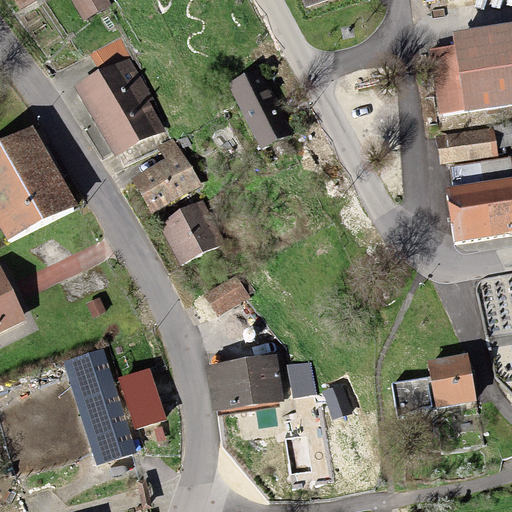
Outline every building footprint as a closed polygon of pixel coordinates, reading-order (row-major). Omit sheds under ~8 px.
[(104,0),(73,0),(84,19),(107,5),(104,0)] [(305,0),(309,9),(334,0),(305,0)] [(511,20),(493,24),(502,88),(511,86),(511,20)] [(121,70),(78,95),(116,161),(159,136),(121,70)] [(260,80),(231,95),(264,156),(292,141),(260,80)] [(31,134),(0,151),(0,226),(8,241),(71,206),(31,134)] [(496,136),(438,145),(442,172),(500,163),(496,136)] [(134,189),(154,220),(199,191),(172,149),(160,157),(167,167),(134,189)] [(511,194),(450,201),(455,251),(511,244),(511,194)] [(201,210),(159,233),(181,273),(223,249),(201,210)] [(0,269),(0,330),(24,319),(0,269)] [(99,299),(87,305),(93,317),(105,311),(99,299)] [(101,351),(64,363),(97,461),(134,448),(101,351)] [(465,363),(429,371),(432,384),(436,407),(438,416),(474,408),(465,363)] [(150,368),(121,377),(136,427),(165,418),(150,368)] [(274,368),(210,379),(218,424),(282,413),(274,368)] [(436,407),(432,384),(394,391),(398,415),(436,407)]
